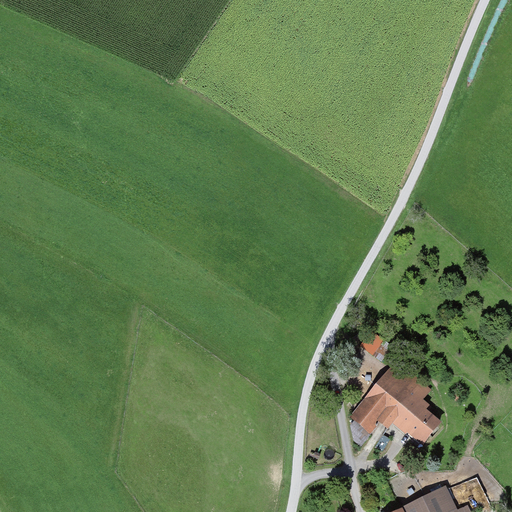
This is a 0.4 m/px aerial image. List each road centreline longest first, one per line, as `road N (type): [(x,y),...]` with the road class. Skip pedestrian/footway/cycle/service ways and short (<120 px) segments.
road 1 (unclassified): [(488,0),(410,188),(313,370),(292,511)]
road 2 (track): [(353,475),(329,336)]
